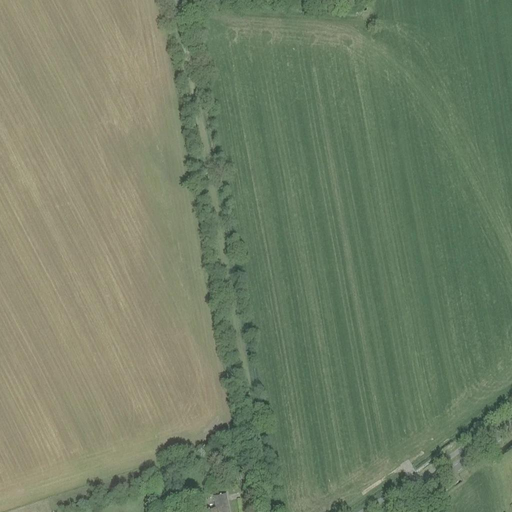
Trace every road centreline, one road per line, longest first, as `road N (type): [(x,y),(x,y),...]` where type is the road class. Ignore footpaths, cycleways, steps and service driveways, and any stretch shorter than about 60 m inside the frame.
road 1 (track): [(267,511),(177,0)]
road 2 (tertiary): [(389,511),(511,426)]
